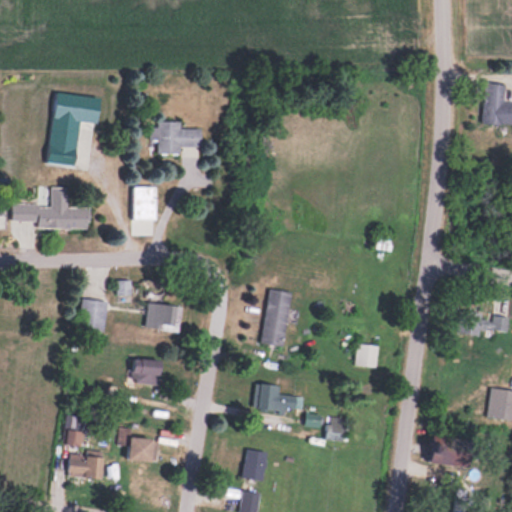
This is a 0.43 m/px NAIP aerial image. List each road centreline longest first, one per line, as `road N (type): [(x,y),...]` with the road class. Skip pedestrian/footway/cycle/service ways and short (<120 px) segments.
road 1 (residential): [(393,511),(441,156),(441,0)]
road 2 (residential): [(184,511),(220,315),(213,278)]
road 3 (residential): [(213,278),(184,265),(0,266)]
